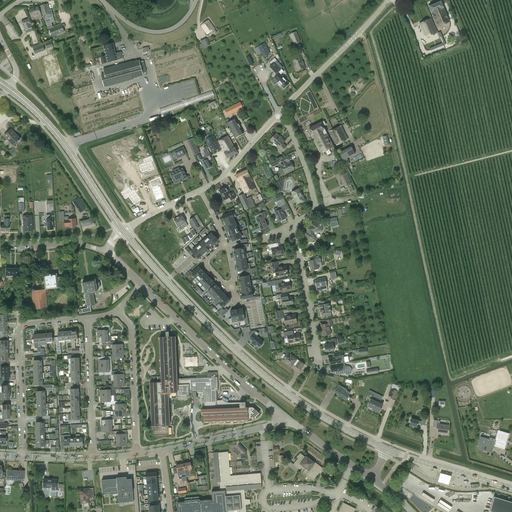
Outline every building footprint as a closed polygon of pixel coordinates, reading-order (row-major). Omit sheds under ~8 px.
[(441,1),(429,6),(437,26),(449,22),(441,1)] [(49,11),(47,4),(40,6),(44,20),(45,20),(45,19),(50,18),(53,16),(51,10),(49,11)] [(32,19),(41,16),(37,7),(29,10),(32,19)] [(32,28),(29,19),(21,22),(25,31),(25,30),(26,33),(33,31),(32,28)] [(437,33),(440,32),(438,28),(435,29),(431,19),(419,24),(425,38),(437,33)] [(215,29),(208,20),(201,25),(207,34),(215,29)] [(64,24),(61,25),(50,30),(52,36),(63,31),(62,28),(65,27),(64,24)] [(291,38),(294,44),(300,41),(296,32),(289,34),(291,39),(291,38)] [(210,45),(207,38),(200,41),(201,43),(198,45),(200,49),(210,45)] [(113,44),(103,46),(106,56),(100,57),(102,64),(123,59),(121,52),(115,54),(113,44)] [(45,50),(43,46),(33,49),(35,54),(45,50)] [(297,71),(305,68),(300,57),(292,60),(297,71)] [(273,64),(271,66),(276,71),(277,70),(279,72),(284,68),(275,58),(271,61),(273,64)] [(103,69),(104,74),(101,75),(104,87),(143,77),(142,74),(146,73),(143,61),(139,62),(139,61),(103,69)] [(276,79),(278,82),(284,88),(289,84),(283,78),(283,77),(281,75),(276,79)] [(135,85),(123,89),(125,95),(141,90),(140,88),(136,89),(135,85)] [(228,116),(243,108),(239,102),(224,109),(228,116)] [(228,118),(225,120),(227,124),(226,124),(230,129),(235,138),(240,135),(241,135),(242,135),(242,134),(243,133),(235,119),(230,122),(228,118)] [(309,129),(314,139),(326,133),(323,127),(323,126),(326,125),(324,121),(309,129)] [(336,145),(348,139),(341,126),(329,131),(336,145)] [(20,139),(11,129),(4,136),(13,146),(20,139)] [(285,141),(276,133),(270,140),(277,146),(276,148),(281,153),(286,147),(283,143),(285,141)] [(333,147),(326,133),(314,139),(321,153),(333,147)] [(216,142),(214,138),(212,136),(205,140),(212,153),(219,148),(216,142)] [(227,136),(221,139),(218,141),(227,158),(237,153),(227,136)] [(119,143),(113,147),(116,150),(115,151),(118,157),(124,153),(123,153),(125,152),(119,143)] [(174,152),(170,154),(173,160),(177,158),(177,159),(186,155),(183,147),(174,151),(174,152)] [(202,162),(206,169),(211,166),(208,160),(211,159),(209,155),(210,154),(207,150),(207,149),(205,150),(203,151),(205,155),(204,156),(205,158),(204,159),(205,160),(202,162)] [(341,158),(346,166),(349,164),(343,152),(339,154),(341,158)] [(282,161),(279,162),(282,166),(281,167),(284,173),(285,173),(288,172),(288,171),(293,168),(293,167),(293,166),(292,164),(291,163),(290,162),(289,163),(288,161),(289,160),(287,156),(281,159),(282,161)] [(142,164),(136,166),(140,176),(150,172),(147,163),(148,162),(147,158),(141,160),(142,164)] [(124,166),(115,172),(118,177),(122,175),(123,176),(128,173),(124,166)] [(174,184),(175,183),(179,181),(179,182),(182,181),(182,180),(186,178),(182,169),(171,174),(170,174),(170,175),(174,183),(174,184)] [(246,198),(244,193),(255,188),(247,170),(235,175),(244,193),(238,196),(245,210),(250,208),(255,206),(251,196),(246,198)] [(340,176),(345,187),(352,184),(346,173),(340,176)] [(160,177),(149,181),(151,188),(155,187),(155,188),(152,189),(156,200),(164,197),(160,186),(158,187),(158,185),(162,184),(160,177)] [(226,187),(219,191),(224,200),(231,197),(232,199),(235,198),(232,192),(229,193),(226,187)] [(132,189),(125,194),(131,203),(138,199),(132,189)] [(304,200),(299,189),(292,192),(295,198),(294,198),(297,204),(304,200)] [(74,200),(73,201),(76,205),(75,206),(80,213),(86,210),(78,198),(74,200)] [(286,218),(283,212),(288,209),(285,204),(278,207),(279,210),(274,212),(279,221),(286,218)] [(228,213),(222,216),(224,221),(233,218),(236,217),(234,211),(235,211),(233,208),(228,211),(228,213)] [(267,227),(264,219),(267,217),(264,211),(258,214),(260,218),(256,220),(260,230),(267,227)] [(32,216),(29,216),(29,214),(28,213),(26,214),(25,214),(26,216),(22,216),(23,232),(32,231),(32,216)] [(9,215),(4,215),(3,225),(0,225),(0,231),(8,231),(9,215)] [(181,215),(174,219),(180,230),(181,231),(184,229),(183,228),(188,226),(181,215)] [(194,217),(189,220),(195,232),(204,227),(201,221),(197,223),(194,217)] [(331,228),(338,226),(336,217),(329,219),(331,228)] [(68,219),(64,220),(65,226),(69,226),(69,228),(75,227),(75,223),(76,223),(75,218),(68,219)] [(235,222),(233,218),(224,221),(226,226),(235,223),(235,222)] [(235,223),(226,226),(228,231),(237,228),(238,227),(236,222),(235,222),(235,223)] [(305,233),(307,242),(315,240),(314,235),(315,235),(316,233),(316,232),(322,231),(320,222),(311,223),(312,226),(306,227),(307,232),(305,233)] [(191,234),(181,240),(184,246),(196,235),(193,228),(189,230),(191,234)] [(230,236),(239,233),(237,228),(228,231),(230,236)] [(212,233),(207,237),(211,241),(214,244),(218,240),(212,233)] [(241,238),(239,233),(230,236),(231,239),(232,239),(233,241),(241,238)] [(207,237),(204,241),(207,244),(210,248),(210,247),(214,244),(211,241),(207,237)] [(204,241),(200,244),(203,248),(206,251),(206,252),(210,248),(210,247),(210,248),(207,244),(204,241)] [(275,243),(268,245),(269,251),(271,250),(272,255),(284,253),(282,246),(276,247),(275,243)] [(203,248),(200,244),(196,248),(202,255),(206,251),(203,248)] [(235,252),(234,252),(234,255),(235,255),(244,253),(244,248),(248,247),(247,244),(241,245),(242,248),(234,249),(235,252)] [(188,248),(185,250),(190,255),(193,253),(198,259),(202,255),(196,248),(191,252),(188,248)] [(312,257),(313,260),(309,261),(311,270),(318,269),(317,265),(321,264),(320,261),(319,256),(312,257)] [(287,274),(286,266),(282,267),(282,266),(278,266),(277,261),(269,263),(267,263),(268,266),(269,265),(270,271),(275,270),(276,276),(287,274)] [(237,265),(236,266),(237,269),(238,269),(238,271),(245,270),(246,273),(252,272),(252,269),(250,269),(249,263),(246,264),(237,266),(237,265)] [(192,274),(195,278),(203,271),(199,267),(192,273),(190,271),(185,275),(188,277),(192,274)] [(20,269),(5,268),(5,276),(12,276),(12,279),(16,279),(16,276),(19,276),(20,269)] [(199,281),(206,275),(203,271),(195,278),(194,279),(198,283),(199,282),(199,281)] [(249,281),(248,276),(253,275),(252,272),(246,273),(246,276),(239,277),(240,280),(239,280),(239,283),(240,283),(249,281)] [(44,276),(45,290),(31,291),(33,310),(47,308),(46,292),(48,291),(47,290),(58,288),(57,283),(60,283),(60,278),(57,278),(56,275),(44,276)] [(210,279),(206,275),(199,281),(199,282),(203,285),(210,279)] [(314,281),(316,290),(327,288),(325,277),(317,279),(317,280),(314,281)] [(210,278),(210,279),(203,285),(207,290),(214,283),(212,281),(213,281),(210,278)] [(89,295),(89,294),(97,292),(97,288),(100,288),(99,283),(96,283),(95,280),(82,282),(85,294),(86,294),(86,295),(85,296),(87,307),(95,305),(93,294),(89,295)] [(280,291),(290,289),(289,282),(281,283),(280,280),(267,282),(268,286),(271,286),(278,284),(280,291)] [(219,289),(219,288),(217,286),(216,286),(215,284),(207,292),(211,296),(219,289)] [(222,293),(219,289),(211,296),(215,300),(215,299),(222,293)] [(226,296),(222,293),(215,299),(219,303),(226,297),(226,296)] [(292,297),(286,298),(286,294),(275,296),(276,300),(281,299),(282,306),(293,304),(292,297)] [(219,303),(223,307),(230,300),(226,296),(226,297),(219,303)] [(321,314),(324,313),(324,317),(331,315),(331,312),(329,303),(328,303),(327,300),(320,302),(320,305),(319,305),(321,314)] [(239,323),(239,322),(238,320),(236,309),(233,310),(233,311),(230,311),(232,318),(228,319),(230,325),(239,323)] [(239,322),(244,321),(245,324),(248,324),(247,316),(244,316),(242,309),(239,309),(236,309),(238,320),(239,322)] [(276,319),(283,318),(282,310),(275,311),(276,319)] [(285,324),(296,322),(295,314),(284,316),(285,324)] [(324,320),(325,324),(321,325),(323,335),(330,334),(329,326),(332,325),(331,323),(331,319),(324,320)] [(97,336),(108,336),(107,330),(109,330),(109,327),(102,327),(102,330),(97,330),(97,336)] [(7,328),(0,328),(0,337),(7,338),(7,334),(8,334),(9,334),(8,332),(8,331),(7,331),(7,328)] [(72,350),(72,353),(79,353),(78,348),(75,348),(75,343),(75,342),(75,341),(74,340),(74,339),(77,339),(77,336),(78,336),(78,335),(78,332),(77,331),(76,332),(76,331),(70,331),(71,340),(72,348),(71,348),(72,350)] [(263,344),(262,344),(263,342),(256,336),(258,334),(255,331),(252,331),(248,336),(251,338),(249,339),(252,342),(252,343),(255,346),(256,345),(259,347),(260,346),(260,347),(263,344)] [(298,333),(293,334),(292,331),(283,332),(284,339),(287,338),(288,343),(295,341),(295,342),(300,341),(300,340),(298,333)] [(61,354),(61,350),(60,350),(60,342),(65,342),(65,340),(64,332),(57,332),(58,337),(55,337),(56,345),(57,354),(61,354)] [(230,403),(228,402),(226,402),(224,401),(221,399),(221,400),(216,400),(216,391),(218,391),(217,377),(216,377),(216,375),(217,375),(217,372),(210,372),(210,375),(211,375),(211,377),(175,379),(175,375),(177,375),(175,336),(169,337),(168,332),(165,332),(165,337),(159,337),(161,375),(162,375),(163,382),(149,383),(151,426),(153,426),(153,435),(156,435),(156,437),(158,437),(161,437),(163,437),(164,437),(166,436),(166,435),(168,435),(168,425),(169,425),(168,393),(175,393),(175,398),(177,398),(177,399),(179,400),(181,400),(183,400),(185,400),(186,399),(187,399),(187,398),(187,397),(189,397),(189,392),(203,392),(204,409),(201,409),(201,415),(204,415),(204,422),(208,422),(208,420),(211,420),(211,421),(216,421),(216,420),(218,420),(218,421),(223,421),(223,420),(226,420),(226,421),(230,421),(230,419),(233,419),(233,421),(237,420),(237,419),(240,419),(240,420),(244,420),(244,419),(251,419),(252,418),(253,418),(255,417),(256,416),(257,416),(259,413),(252,407),(247,407),(247,405),(245,405),(245,402),(230,403)] [(53,345),(56,345),(55,337),(52,337),(51,333),(45,334),(46,342),(52,341),(53,345)] [(108,336),(97,336),(97,342),(101,342),(102,345),(110,345),(110,342),(111,342),(111,340),(110,340),(108,340),(108,336)] [(335,339),(328,340),(329,343),(324,344),(325,346),(324,348),(324,350),(325,350),(326,352),(334,350),(333,345),(336,345),(335,339)] [(110,342),(110,345),(112,345),(112,351),(123,350),(123,344),(118,344),(118,341),(111,342),(110,342)] [(110,360),(111,360),(119,360),(119,358),(122,357),(123,356),(123,350),(112,351),(112,356),(110,357),(110,360)] [(299,361),(297,359),(290,354),(289,356),(286,353),(281,360),(291,367),(293,364),(295,366),(300,370),(304,364),(299,360),(299,361)] [(334,357),(327,359),(328,363),(330,363),(330,365),(344,362),(342,353),(334,355),(334,357)] [(70,358),(71,364),(79,364),(79,358),(77,358),(77,355),(67,355),(67,358),(70,358)] [(33,360),(33,366),(41,366),(41,360),(44,360),(44,357),(37,357),(37,360),(33,360)] [(98,360),(98,366),(109,366),(109,363),(111,362),(111,360),(110,360),(110,357),(102,357),(102,360),(98,360)] [(2,364),(0,363),(0,373),(8,373),(8,366),(2,367),(2,364)] [(342,367),(341,363),(330,365),(331,371),(337,370),(337,375),(345,373),(346,374),(347,375),(348,375),(349,375),(350,374),(351,373),(351,371),(352,370),(351,369),(351,368),(350,367),(345,366),(345,367),(342,367)] [(109,366),(98,366),(99,372),(103,372),(103,375),(111,375),(111,371),(112,371),(112,369),(109,369),(109,366)] [(111,371),(111,375),(113,375),(114,381),(124,380),(124,374),(120,374),(120,371),(112,371),(111,371)] [(0,379),(0,383),(3,383),(2,380),(8,380),(8,373),(0,373),(0,376),(0,380),(0,379)] [(65,383),(65,386),(73,386),(73,383),(80,383),(80,376),(71,377),(72,383),(65,383)] [(41,385),(41,388),(52,388),(52,384),(42,385),(42,379),(34,379),(34,385),(41,385)] [(112,386),(112,390),(115,390),(121,389),(120,386),(124,386),(124,380),(114,381),(114,384),(112,384),(112,386)] [(388,396),(392,398),(396,399),(398,391),(400,386),(393,384),(391,389),(391,388),(388,396)] [(339,396),(346,400),(349,402),(351,398),(348,396),(350,393),(346,391),(346,390),(338,385),(334,392),(339,394),(339,396)] [(73,386),(65,386),(65,389),(70,389),(70,395),(78,395),(78,389),(73,389),(73,386)] [(112,386),(103,387),(104,390),(99,390),(100,396),(113,395),(115,395),(115,390),(112,390),(112,386)] [(52,388),(41,388),(41,391),(36,391),(36,397),(45,397),(45,391),(52,391),(52,388)] [(0,402),(3,402),(3,399),(9,399),(9,392),(1,393),(0,392),(0,402)] [(112,401),(114,401),(113,395),(100,396),(100,402),(104,402),(104,405),(105,405),(112,405),(112,401)] [(373,396),(371,399),(368,406),(373,409),(372,410),(379,413),(383,404),(379,403),(380,400),(373,396)] [(112,401),(112,405),(114,404),(115,410),(125,410),(125,404),(121,404),(121,401),(112,401)] [(3,402),(0,402),(0,405),(1,405),(1,412),(0,411),(0,412),(10,412),(9,405),(3,405),(3,402)] [(42,416),(42,419),(50,419),(50,416),(45,416),(45,410),(37,410),(37,416),(42,416)] [(125,410),(115,410),(113,410),(113,416),(113,420),(122,419),(122,416),(126,416),(125,410)] [(10,418),(10,412),(0,412),(0,414),(1,415),(2,418),(0,418),(0,422),(4,422),(4,419),(10,418)] [(79,414),(71,414),(68,414),(68,423),(78,423),(78,420),(81,420),(81,417),(79,417),(79,414)] [(101,426),(111,425),(111,420),(113,420),(113,416),(105,417),(105,420),(101,420),(101,426)] [(409,425),(416,427),(417,423),(424,425),(426,418),(422,417),(421,422),(410,419),(409,425)] [(35,428),(44,428),(44,422),(50,422),(50,419),(42,419),(42,422),(35,422),(35,428)] [(440,421),(433,420),(432,427),(436,427),(435,433),(448,435),(449,426),(439,425),(440,421)] [(106,435),(114,434),(114,431),(112,431),(111,425),(101,426),(101,432),(105,432),(106,435)] [(495,441),(480,437),(477,449),(491,453),(494,446),(504,449),(509,433),(498,430),(495,441)] [(114,431),(114,434),(114,440),(116,440),(127,440),(126,434),(122,434),(122,431),(114,431)] [(70,435),(60,436),(61,443),(64,443),(64,447),(70,447),(70,438),(70,435)] [(245,511),(245,505),(247,505),(247,504),(250,504),(249,499),(247,500),(247,499),(245,499),(244,489),(261,488),(261,484),(260,473),(230,476),(228,452),(217,453),(217,452),(213,453),(215,482),(220,482),(220,491),(211,492),(212,500),(209,501),(209,500),(199,501),(199,500),(196,501),(196,500),(196,501),(192,501),(188,501),(185,502),(185,501),(185,502),(177,503),(178,511),(245,511)] [(306,456),(305,457),(300,453),(297,457),(298,458),(294,463),(295,464),(294,465),(299,469),(303,468),(303,467),(308,471),(307,475),(313,480),(319,472),(319,473),(323,469),(315,462),(314,463),(306,456)] [(183,464),(184,469),(186,477),(190,476),(190,479),(195,477),(194,473),(191,474),(190,471),(192,471),(191,468),(193,467),(192,465),(191,465),(190,462),(183,464)] [(185,474),(184,469),(183,464),(176,465),(177,474),(178,474),(178,476),(185,474)] [(23,471),(7,470),(6,480),(7,480),(7,481),(7,482),(8,483),(9,484),(10,484),(11,484),(12,483),(13,483),(14,482),(14,481),(14,480),(23,481),(23,471)] [(451,475),(440,472),(437,480),(448,483),(451,475)] [(122,477),(116,478),(116,479),(118,493),(118,503),(134,502),(132,479),(127,479),(122,479),(122,477)] [(56,479),(43,479),(43,488),(51,488),(51,487),(56,487),(56,479)] [(108,479),(102,480),(103,495),(109,494),(110,497),(112,497),(112,494),(118,493),(116,479),(110,479),(110,480),(108,480),(108,479)] [(88,498),(91,497),(91,498),(94,497),(93,488),(90,488),(85,488),(85,491),(79,491),(81,504),(88,503),(88,498)] [(511,511),(511,502),(493,497),(488,511),(511,511)] [(353,511),(356,509),(343,502),(339,511),(338,511),(353,511)]
